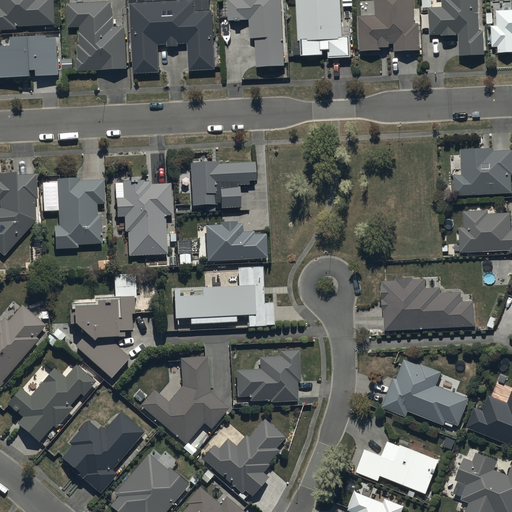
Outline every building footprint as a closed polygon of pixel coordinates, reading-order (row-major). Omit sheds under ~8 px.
[(0,0),(0,32),(17,33),(17,29),(56,29),(55,0),(0,0)] [(128,0),(133,77),(160,76),(158,48),(167,48),(167,50),(178,50),(178,47),(188,46),(189,74),(215,72),(212,12),(210,12),(209,0),(128,0)] [(255,41),(257,70),(285,69),(281,0),(241,0),(242,1),(229,1),(230,24),(250,23),(251,42),(255,41)] [(301,53),(301,60),(323,60),(323,55),(329,55),(329,62),(351,61),(351,40),(343,40),(341,0),(296,0),(298,53),(301,53)] [(419,26),(415,26),(413,0),(374,0),(376,20),(359,20),(360,55),(381,54),(381,52),(389,52),(389,47),(394,47),(394,54),(420,53),(419,26)] [(458,37),(460,59),(484,59),(484,35),(480,35),(478,0),(441,0),(442,10),(429,11),(430,38),(442,37),(442,39),(456,39),(456,37),(458,37)] [(112,5),(67,7),(68,31),(80,31),(80,36),(79,36),(79,47),(77,47),(77,61),(76,61),(76,75),(127,73),(125,29),(114,29),(113,20),(112,20),(112,5)] [(511,55),(511,12),(496,13),(497,29),(492,29),(493,50),(498,49),(498,56),(511,55)] [(57,42),(11,42),(11,50),(0,50),(0,83),(31,84),(31,81),(59,79),(57,42)] [(454,178),(454,198),(511,196),(511,193),(511,178),(511,154),(494,155),(494,152),(461,153),(462,178),(454,178)] [(254,166),(218,168),(218,166),(189,167),(191,210),(220,209),(220,212),(240,212),(239,189),(248,189),(248,185),(255,185),(254,166)] [(0,256),(3,259),(35,225),(34,203),(36,203),(35,179),(0,180),(0,256)] [(54,230),(55,252),(77,252),(77,248),(101,247),(101,218),(97,218),(97,208),(105,208),(104,183),(79,184),(79,182),(57,183),(58,230),(54,230)] [(127,235),(128,259),(167,258),(165,219),(172,219),(171,187),(150,188),(150,186),(138,186),(138,182),(129,182),(129,186),(115,186),(116,220),(124,220),(125,235),(127,235)] [(465,230),(459,231),(461,255),(509,253),(509,256),(511,255),(511,233),(511,234),(511,216),(489,217),(488,214),(464,215),(465,230)] [(237,226),(222,226),(220,226),(220,229),(206,229),(206,263),(206,264),(267,262),(266,238),(254,239),(254,236),(243,236),(242,227),(237,227),(237,226)] [(239,292),(201,293),(201,301),(179,302),(178,294),(173,294),(174,324),(190,323),(191,328),(236,326),(236,321),(248,320),(248,331),(274,330),(273,308),(264,308),(263,271),(238,272),(239,292)] [(75,351),(110,382),(129,362),(113,348),(113,345),(117,345),(117,336),(131,336),(130,319),(134,318),(133,303),(135,302),(134,278),(113,279),(114,302),(94,303),(94,307),(73,308),(74,332),(84,341),(75,351)] [(384,313),(384,333),(475,329),(474,304),(462,304),(462,296),(441,296),(440,291),(426,292),(425,282),(414,283),(413,281),(396,282),(396,284),(383,285),(383,289),(381,289),(383,313),(384,313)] [(0,389),(3,386),(2,385),(39,342),(36,340),(45,329),(22,309),(7,325),(4,322),(1,325),(0,324),(0,389)] [(235,373),(236,400),(249,400),(249,404),(271,403),(271,406),(298,405),(297,385),(300,385),(299,354),(280,355),(280,360),(259,361),(260,372),(235,373)] [(153,393),(140,410),(185,448),(204,426),(211,432),(228,412),(211,397),(207,360),(180,362),(182,389),(168,406),(153,393)] [(394,382),(382,411),(405,420),(407,414),(444,429),(446,423),(458,428),(469,401),(437,388),(442,375),(421,366),(420,369),(404,363),(396,383),(394,382)] [(22,420),(16,428),(38,446),(52,429),(55,432),(72,411),(70,410),(81,397),(84,400),(95,386),(76,369),(65,381),(54,372),(30,400),(20,392),(7,407),(12,411),(10,414),(16,419),(18,416),(22,420)] [(474,411),(466,430),(511,448),(511,395),(508,406),(489,398),(483,414),(474,411)] [(71,449),(60,461),(100,496),(116,478),(110,473),(143,435),(120,415),(104,433),(101,430),(97,434),(88,425),(69,447),(71,449)] [(214,448),(202,463),(242,496),(244,493),(252,500),(268,480),(263,476),(269,468),(267,467),(278,453),(276,451),(285,440),(265,423),(250,441),(245,438),(235,450),(226,442),(218,452),(214,448)] [(365,453),(356,476),(379,484),(380,480),(427,497),(439,465),(387,446),(382,460),(365,453)] [(469,505),(466,511),(511,511),(511,468),(508,478),(495,472),(498,464),(477,455),(473,465),(465,462),(455,484),(467,489),(462,502),(469,505)] [(117,500),(109,510),(111,511),(168,511),(188,489),(168,472),(167,474),(148,458),(115,498),(117,500)] [(239,511),(226,500),(220,508),(200,490),(187,506),(189,508),(185,511),(239,511)] [(403,511),(404,509),(385,502),(384,506),(356,495),(348,511),(403,511)]
